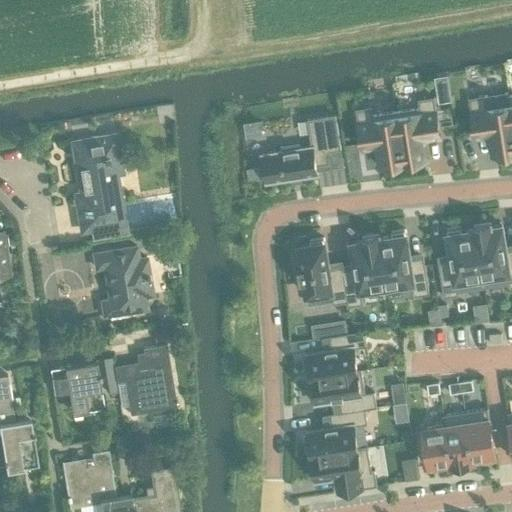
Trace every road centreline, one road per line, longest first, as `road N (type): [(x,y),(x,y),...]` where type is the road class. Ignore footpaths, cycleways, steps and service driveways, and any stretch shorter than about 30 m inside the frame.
road 1 (residential): [(271,511),(267,229),(292,209),(511,186)]
road 2 (track): [(0,90),(165,63)]
road 3 (residential): [(511,493),(364,511)]
